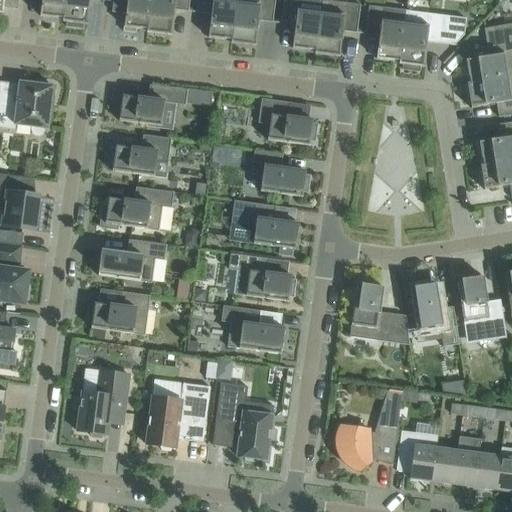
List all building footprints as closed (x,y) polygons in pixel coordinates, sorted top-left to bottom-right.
[(62,23),(63,23),(65,0),(41,0),(39,17),(56,19),(62,19),(62,23)] [(65,0),(63,23),(66,23),(66,28),(82,30),(83,25),(87,26),(87,25),(86,24),(90,0),(103,2),(103,0),(65,0)] [(146,33),(147,33),(151,0),(112,0),(111,13),(125,15),(124,24),(122,33),(134,34),(135,35),(136,30),(140,30),(140,29),(146,30),(146,33)] [(151,0),(147,33),(171,37),(171,35),(170,35),(174,11),(188,13),(189,0),(151,0)] [(230,44),(231,44),(236,0),(198,0),(197,14),(211,15),(208,39),(224,41),(224,40),(231,41),(230,44)] [(236,0),(231,44),(255,47),(255,46),(258,21),(272,23),(274,0),(236,0)] [(314,55),(315,55),(322,1),(312,0),(283,0),(281,24),(295,26),(292,49),(308,52),(308,51),(315,51),(314,55)] [(322,1),(315,55),(339,58),(339,57),(342,32),(356,34),(359,6),(322,1)] [(398,65),(399,65),(404,23),(405,23),(407,12),(368,7),(365,35),(379,37),(376,60),(392,62),(392,61),(399,62),(398,65)] [(404,23),(399,65),(402,66),(402,71),(419,73),(419,68),(423,69),(424,67),(423,67),(426,43),(453,46),(463,36),(465,20),(428,15),(427,26),(405,23),(404,23)] [(466,84),(466,85),(511,77),(511,25),(484,30),(488,58),(465,61),(468,77),(469,77),(470,84),(466,84)] [(511,77),(466,85),(470,109),(472,109),(472,108),(496,104),(498,118),(511,116),(511,77)] [(0,129),(15,131),(15,126),(16,126),(31,127),(30,131),(32,134),(35,137),(38,137),(42,136),(44,133),(44,129),(45,129),(47,130),(48,127),(47,127),(49,114),(51,103),(50,103),(52,90),(53,87),(50,87),(22,84),(22,83),(19,83),(19,86),(16,109),(0,107),(0,129)] [(122,96),(118,122),(160,128),(164,104),(185,107),(187,91),(149,86),(147,100),(122,96)] [(209,92),(208,102),(215,103),(217,93),(210,92),(209,92)] [(287,118),(289,104),(261,100),(258,124),(269,126),(267,141),(309,147),(310,142),(314,143),(317,125),(312,125),(312,121),(287,118)] [(480,166),(480,167),(511,161),(511,123),(499,126),(501,139),(478,143),(481,159),(482,159),(483,166),(480,166)] [(140,150),(115,147),(115,150),(110,149),(107,166),(112,167),(111,172),(154,178),(156,162),(167,164),(170,140),(142,136),(140,150)] [(212,149),(210,163),(219,164),(221,150),(212,149)] [(260,193),(302,198),(303,193),(307,194),(310,177),(305,176),(305,173),(280,169),(282,155),(254,152),(251,175),(262,177),(260,193)] [(511,161),(480,167),(484,191),(509,186),(511,200),(511,161)] [(0,175),(0,208),(4,209),(2,228),(33,232),(34,228),(37,228),(38,228),(36,210),(38,196),(35,196),(34,192),(29,191),(30,181),(31,181),(33,181),(33,180),(0,175)] [(99,229),(117,231),(118,226),(158,232),(161,208),(171,209),(173,194),(135,189),(133,203),(108,199),(106,212),(102,211),(99,229)] [(274,208),(247,204),(233,202),(230,225),(255,229),(252,245),(280,249),(279,256),(291,257),(292,250),(295,251),(298,225),(273,222),(274,208)] [(101,251),(97,277),(151,284),(154,260),(164,261),(166,246),(128,241),(126,255),(101,251)] [(0,301),(23,304),(24,301),(27,301),(29,288),(25,287),(27,273),(16,271),(17,266),(18,267),(21,247),(0,243),(0,301)] [(234,296),(287,303),(288,298),(293,298),(295,281),(291,281),(291,277),(265,274),(267,260),(230,255),(228,270),(237,272),(234,296)] [(456,281),(463,323),(479,321),(480,332),(504,329),(500,301),(486,303),(482,277),(456,281)] [(349,338),(408,346),(406,332),(405,317),(378,314),(382,288),(356,284),(349,338)] [(434,285),(409,289),(413,316),(415,331),(417,343),(441,339),(443,348),(458,345),(452,308),(438,310),(434,285)] [(90,329),(144,337),(149,297),(121,293),(119,307),(94,304),(93,307),(89,306),(86,323),(91,324),(90,329)] [(227,348),(280,355),(284,330),(258,326),(260,312),(223,307),(221,323),(230,324),(227,348)] [(0,312),(0,364),(14,367),(16,353),(11,352),(12,345),(13,345),(15,331),(3,330),(6,314),(0,312)] [(413,316),(405,317),(406,332),(415,331),(413,316)] [(218,361),(216,380),(230,382),(232,363),(218,361)] [(122,427),(123,414),(128,376),(99,372),(96,395),(82,393),(81,398),(76,400),(75,409),(79,412),(76,433),(90,434),(91,439),(100,440),(103,436),(107,437),(108,425),(122,427)] [(259,460),(266,461),(269,442),(272,440),(273,433),(270,430),(272,417),(244,413),(247,388),(220,384),(212,446),(231,449),(231,444),(238,445),(236,457),(243,458),(245,462),(256,464),(259,460)] [(203,443),(210,388),(182,385),(180,402),(151,398),(145,445),(159,447),(161,451),(170,453),(172,449),(175,449),(177,437),(184,438),(184,441),(203,443)] [(400,403),(402,393),(388,391),(388,392),(376,432),(376,434),(369,434),(369,431),(339,427),(338,429),(337,433),(336,436),(335,439),(335,441),(335,444),(335,446),(336,450),(337,453),(338,456),(340,460),(343,463),(344,465),(347,467),(350,469),(354,471),(358,472),(359,472),(371,463),(370,457),(377,457),(377,464),(392,468),(400,403)] [(429,396),(402,393),(400,403),(416,404),(428,406),(429,396)] [(450,415),(462,416),(463,407),(451,405),(450,415)] [(472,418),(483,419),(484,410),(473,408),(472,418)] [(484,410),(483,419),(494,421),(496,411),(484,410)] [(409,480),(431,483),(436,449),(437,437),(401,432),(395,472),(410,474),(409,480)] [(452,486),(474,488),(478,455),(480,440),(458,437),(457,452),(452,486)] [(495,491),(511,493),(511,449),(501,448),(499,457),(500,458),(495,491)] [(431,483),(452,486),(457,452),(436,449),(431,483)] [(474,488),(495,491),(500,458),(499,457),(478,455),(474,488)]
